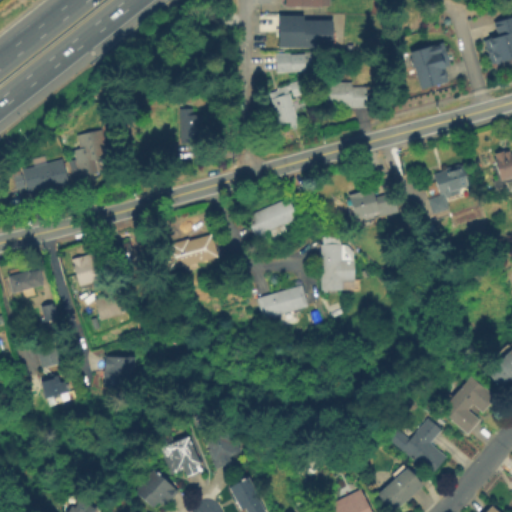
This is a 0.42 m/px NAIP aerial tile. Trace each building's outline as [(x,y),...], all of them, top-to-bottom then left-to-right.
[(511,53),(493,59),(485,31),(496,28),(493,16),(511,9),(511,53)] [(275,44),(275,16),(302,16),(302,19),(330,19),(330,44),(275,44)] [(420,86),(409,47),(441,37),(447,60),(440,62),(445,79),(420,86)] [(274,55),(311,52),(312,71),(276,73),(274,55)] [(370,87),(369,105),(325,103),(326,78),(352,79),(352,86),(370,87)] [(297,124),(286,89),(288,88),(290,94),(299,91),(296,80),(274,87),(274,89),(266,92),(278,130),(297,124)] [(201,114),(202,142),(180,142),(179,108),(192,107),(192,114),(201,114)] [(99,171),(81,175),(78,160),(84,159),(78,134),(102,128),(108,154),(95,157),(99,171)] [(509,151),(510,154),(511,153),(511,182),(501,186),(494,158),(496,158),(495,154),(503,151),(504,152),(509,151)] [(71,183),(46,190),(44,186),(30,190),(24,168),(64,157),(71,183)] [(431,212),(426,196),(439,192),(432,171),(463,161),(471,185),(445,193),(449,206),(431,212)] [(26,188),(18,189),(14,176),(22,174),(26,188)] [(366,188),(367,191),(375,189),(377,197),(394,192),(399,210),(380,215),(381,218),(359,225),(350,193),(366,188)] [(284,224),(286,231),(274,237),(271,230),(256,237),(247,216),(289,198),(297,218),(284,224)] [(162,246),(187,238),(188,241),(210,234),(217,257),(169,271),(162,246)] [(343,236),(342,243),(345,243),(345,244),(348,244),(354,251),(355,281),(345,281),(345,288),(322,288),(322,244),(325,244),(325,236),(343,236)] [(124,240),(125,243),(129,242),(134,260),(131,262),(133,268),(117,273),(110,246),(117,243),(124,240)] [(89,287),(77,290),(69,257),(90,251),(96,278),(87,280),(89,287)] [(25,269),(26,272),(36,269),(40,283),(10,292),(5,275),(25,269)] [(308,306),(264,319),(258,297),(302,284),(308,306)] [(123,313),(102,319),(96,298),(117,292),(123,313)] [(58,320),(46,323),(42,306),(54,303),(58,320)] [(60,362),(40,367),(36,350),(56,346),(60,362)] [(511,379),(503,387),(489,371),(511,350),(511,379)] [(126,365),(125,385),(100,384),(101,354),(131,355),(131,366),(126,365)] [(59,375),(60,381),(65,380),(68,391),(45,397),(40,380),(59,375)] [(497,396),(484,412),(474,403),(470,409),(481,419),(468,434),(441,411),(472,375),(497,396)] [(448,456),(433,474),(404,448),(430,417),(444,429),(433,442),(448,456)] [(229,463),(213,469),(212,466),(200,438),(228,427),(239,453),(227,458),(229,463)] [(189,435),(202,470),(189,477),(186,469),(173,474),(161,446),(165,444),(168,442),(167,439),(174,436),(176,440),(189,435)] [(425,484),(396,510),(381,493),(410,466),(425,484)] [(176,487),(160,506),(155,502),(151,507),(134,492),(155,468),(176,487)] [(248,475),(250,478),(252,476),(270,511),(268,511),(250,511),(248,508),(243,510),(230,486),(244,480),(242,479),(248,475)] [(375,511),(327,511),(325,507),(363,488),(375,511)] [(82,497),(100,508),(97,511),(65,511),(68,508),(70,510),(73,505),(78,506),(82,497)]
